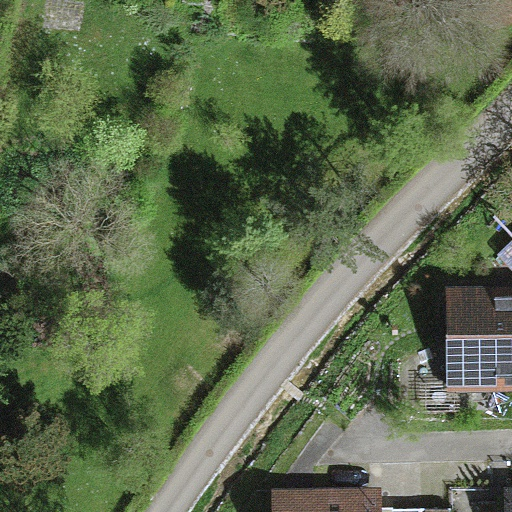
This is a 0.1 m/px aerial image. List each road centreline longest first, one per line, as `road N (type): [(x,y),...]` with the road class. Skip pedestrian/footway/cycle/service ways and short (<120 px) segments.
road 1 (residential): [(164,511),(363,256),(511,105)]
road 2 (residential): [(338,457),(511,450)]
